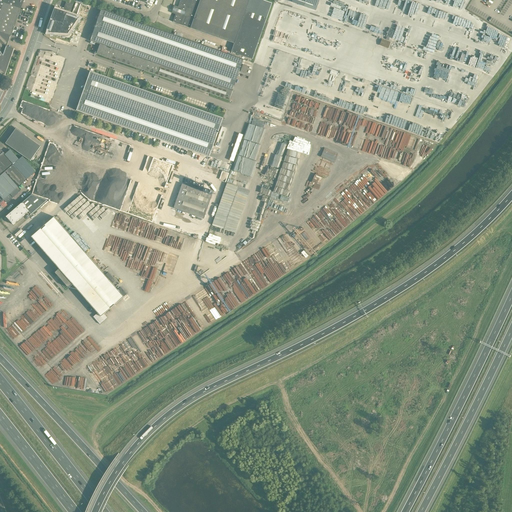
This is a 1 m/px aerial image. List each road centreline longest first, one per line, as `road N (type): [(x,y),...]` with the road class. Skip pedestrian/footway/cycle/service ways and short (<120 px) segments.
road 1 (motorway): [(511,195),(410,281),(164,417),(122,461),(95,511)]
road 2 (motorway): [(511,295),(404,511)]
road 3 (motorway): [(143,511),(0,359)]
road 4 (motorway): [(420,511),(511,328)]
road 5 (unknown): [(311,138),(279,128),(267,134),(225,265)]
road 6 (motorway): [(102,511),(0,382)]
road 7 (unknown): [(279,230),(354,170),(347,152),(311,138)]
road 8 (unknown): [(94,322),(123,324),(225,265)]
